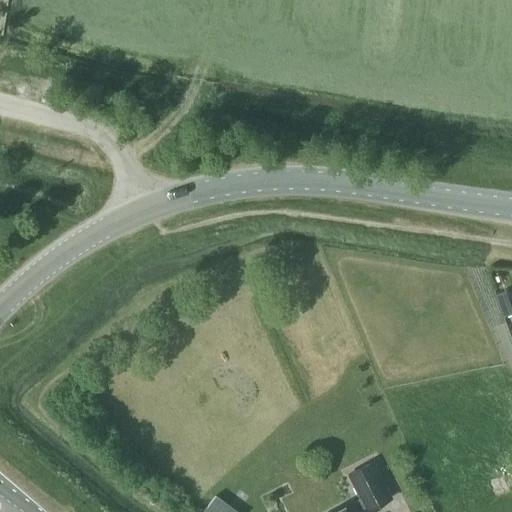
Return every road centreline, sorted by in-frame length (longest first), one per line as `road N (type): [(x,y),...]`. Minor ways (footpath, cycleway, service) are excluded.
road 1 (secondary): [(147,208),(216,187),(294,180),(511,206)]
road 2 (unclassified): [(147,208),(106,134),(0,103)]
road 3 (secondary): [(0,307),(79,243),(147,208)]
